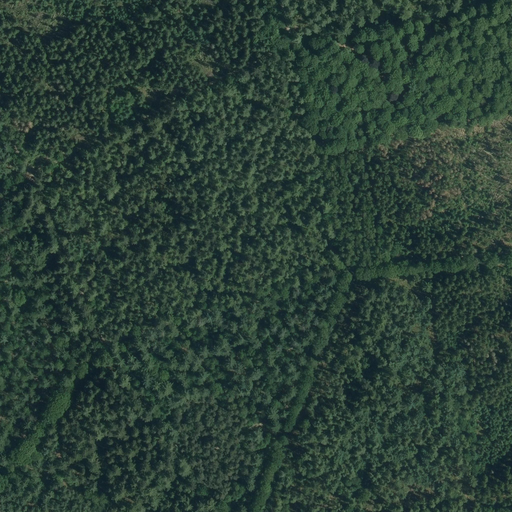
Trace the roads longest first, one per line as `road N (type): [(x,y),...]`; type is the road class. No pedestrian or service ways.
road 1 (track): [(0,114),(31,174),(292,44),(341,265),(247,511)]
road 2 (track): [(225,511),(106,344),(31,174),(0,189)]
road 3 (track): [(106,344),(340,270),(511,252)]
road 4 (track): [(511,0),(292,44)]
road 5 (track): [(106,344),(0,485)]
